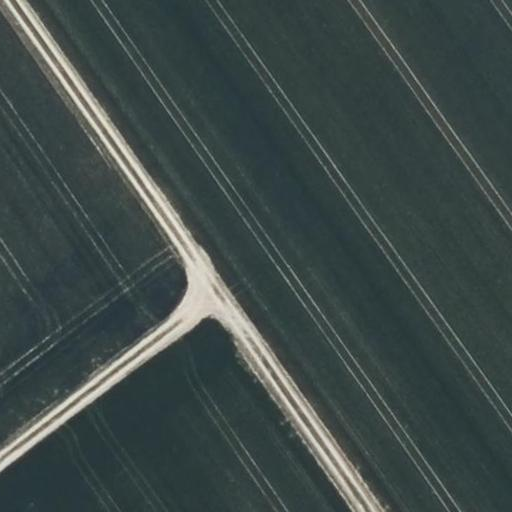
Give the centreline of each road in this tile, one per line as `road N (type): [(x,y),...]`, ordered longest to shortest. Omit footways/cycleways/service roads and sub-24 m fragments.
road 1 (track): [(0,454),(215,289),(16,0)]
road 2 (track): [(369,511),(215,289)]
